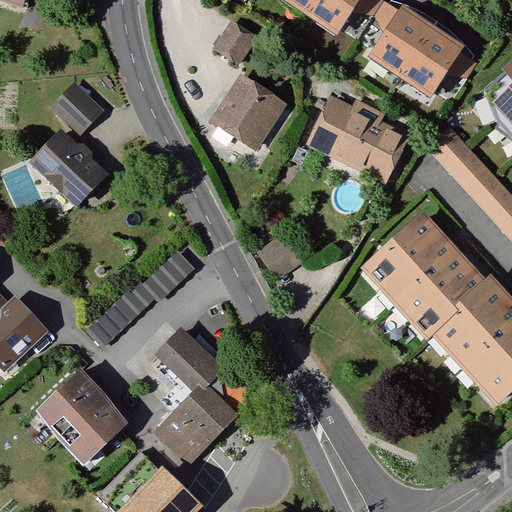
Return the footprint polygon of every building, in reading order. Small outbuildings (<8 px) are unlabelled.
[(29,0),(0,0),(27,8),(29,0)] [(362,0),(285,0),(339,35),(362,0)] [(460,48),(397,7),(366,54),(429,95),(460,48)] [(232,16),(216,45),(243,61),(259,32),(232,16)] [(511,54),(499,67),(511,80),(511,86),(495,102),(511,120),(511,54)] [(287,101),(242,74),(212,123),(256,150),(287,101)] [(103,110),(75,83),(51,109),(79,135),(103,110)] [(412,130),(331,93),(305,150),(386,187),(412,130)] [(511,199),(448,126),(427,144),(511,241),(511,199)] [(106,172),(61,130),(30,163),(75,205),(106,172)] [(481,280),(419,212),(356,268),(425,345),(433,337),(496,407),(511,392),(511,297),(489,272),(481,280)] [(289,232),(260,248),(276,277),(305,262),(289,232)] [(179,245),(89,328),(105,346),(196,262),(179,245)] [(45,331),(12,297),(0,308),(0,367),(4,371),(45,331)] [(224,367),(180,326),(152,355),(190,391),(151,433),(188,468),(239,415),(207,385),(224,367)] [(128,425),(77,370),(33,410),(84,465),(128,425)] [(195,511),(202,505),(160,466),(119,510),(116,511),(195,511)]
